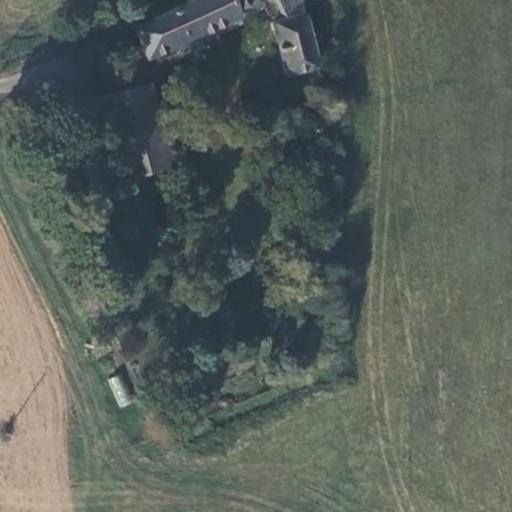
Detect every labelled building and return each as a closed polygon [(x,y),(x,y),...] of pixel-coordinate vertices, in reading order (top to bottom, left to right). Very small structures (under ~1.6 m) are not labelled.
[(190,0),(133,29),(145,64),(279,11),(273,0),(190,0)] [(307,14),(303,0),(273,0),(279,11),(283,19),(307,14)] [(307,14),(283,19),(270,21),(282,82),(319,75),(307,14)] [(147,82),(100,97),(127,181),(174,167),(147,82)] [(108,379),(118,408),(133,403),(123,374),(108,379)]
